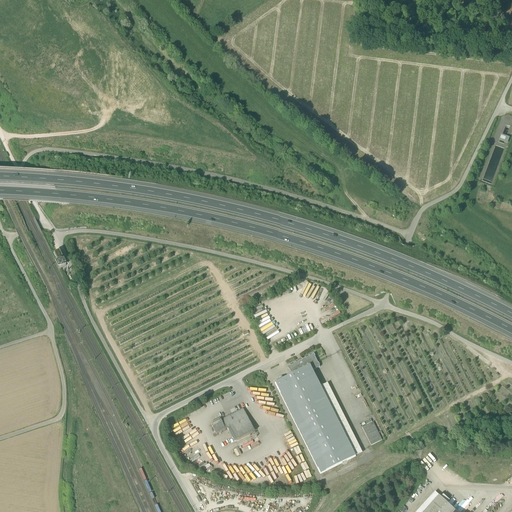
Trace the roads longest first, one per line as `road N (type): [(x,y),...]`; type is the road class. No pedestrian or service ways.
road 1 (motorway): [(0,193),(147,208),(252,231),(408,283),(511,333)]
road 2 (motorway): [(511,317),(365,251),(256,217),(118,190),(0,179)]
road 3 (track): [(57,236),(98,231),(149,239),(297,274),(430,321),(511,364)]
road 4 (track): [(18,168),(42,149),(162,165),(280,192),(410,235)]
road 5 (unclassified): [(6,237),(44,220),(52,229),(147,420)]
road 6 (unclassified): [(383,304),(147,420)]
road 7 (track): [(410,235),(425,206),(459,186),(499,105)]
road 8 (track): [(113,511),(109,475),(85,420),(63,403)]
